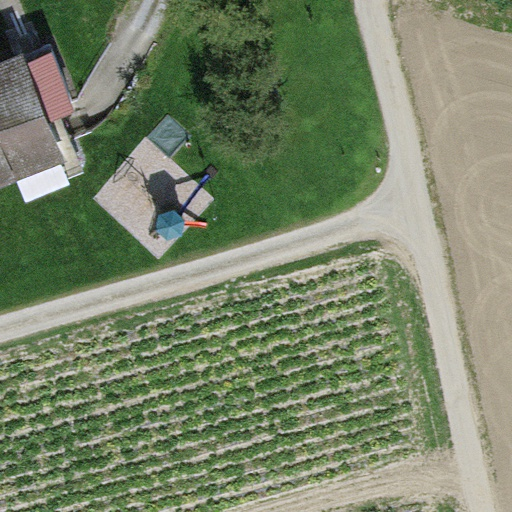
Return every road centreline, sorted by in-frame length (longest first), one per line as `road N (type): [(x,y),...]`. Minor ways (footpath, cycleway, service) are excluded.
road 1 (track): [(482,511),(369,0)]
road 2 (track): [(0,331),(415,213)]
